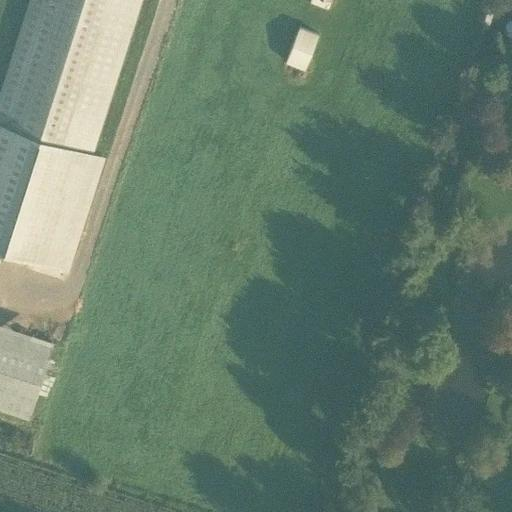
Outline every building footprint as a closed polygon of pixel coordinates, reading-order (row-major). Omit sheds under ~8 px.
[(27,0),(0,85),(0,249),(68,271),(105,156),(93,152),(141,0),(27,0)] [(310,0),(309,4),(327,10),(330,0),(310,0)] [(511,14),(510,18),(507,19),(504,21),(503,24),(503,27),(505,31),(504,33),(510,36),(502,57),(505,58),(500,70),(500,75),(502,79),(505,83),(509,84),(511,84),(511,14)] [(288,64),(286,72),(299,77),(302,69),(304,69),(317,31),(308,27),(307,30),(299,27),(285,62),(288,64)] [(0,398),(43,411),(66,332),(0,312),(0,398)]
